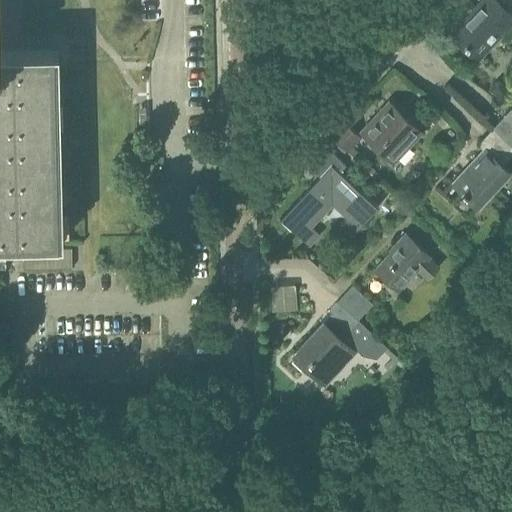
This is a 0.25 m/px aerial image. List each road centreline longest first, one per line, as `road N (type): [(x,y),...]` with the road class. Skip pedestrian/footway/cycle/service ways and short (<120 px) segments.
road 1 (residential): [(161,282),(21,291),(18,357),(164,353)]
road 2 (residential): [(229,160),(281,159),(403,28)]
road 3 (residential): [(235,323),(229,160)]
road 4 (residential): [(229,160),(233,0)]
road 5 (residential): [(161,148),(161,0)]
road 6 (residential): [(161,282),(161,148)]
